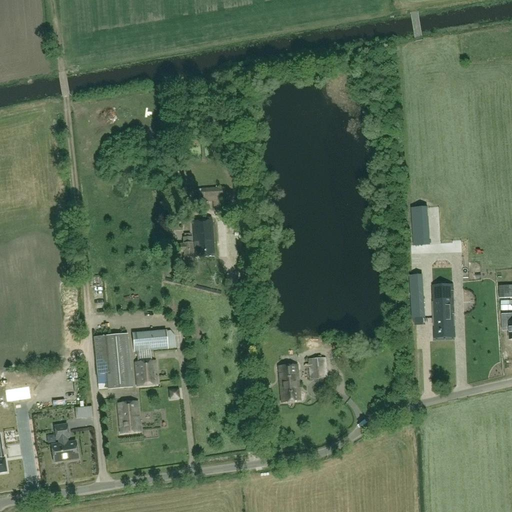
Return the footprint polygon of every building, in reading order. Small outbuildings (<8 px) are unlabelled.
[(220,201),(226,201),(226,187),(201,189),(198,189),(199,201),(202,201),(202,202),(213,201),(214,211),(220,210),(220,201)] [(427,208),(411,209),(413,245),(429,245),(427,208)] [(206,219),(193,220),(195,258),(214,257),(212,218),(206,218),(206,219)] [(193,258),(192,238),(183,238),(183,245),(178,246),(179,253),(184,253),(184,259),(193,258)] [(412,319),(423,318),(421,276),(410,277),(412,319)] [(434,337),(454,337),(452,289),(432,290),(434,337)] [(507,315),(511,314),(511,300),(501,302),(502,315),(507,315)] [(134,353),(167,349),(165,332),(132,335),(134,353)] [(132,387),(127,335),(103,337),(94,338),(97,376),(106,375),(108,390),(132,387)] [(309,380),(326,379),(325,359),(308,360),(309,380)] [(156,372),(155,361),(135,363),(138,387),(157,385),(157,377),(155,377),(154,372),(156,372)] [(281,403),(300,402),(297,366),(278,367),(281,403)] [(270,399),(270,391),(262,391),(262,400),(270,399)] [(137,402),(117,404),(120,435),(140,433),(137,402)] [(67,443),(67,438),(68,438),(67,425),(54,427),(55,440),(58,439),(59,444),(51,445),(53,463),(67,461),(67,462),(78,460),(75,442),(67,443)] [(4,439),(7,470),(26,468),(22,437),(4,439)]
